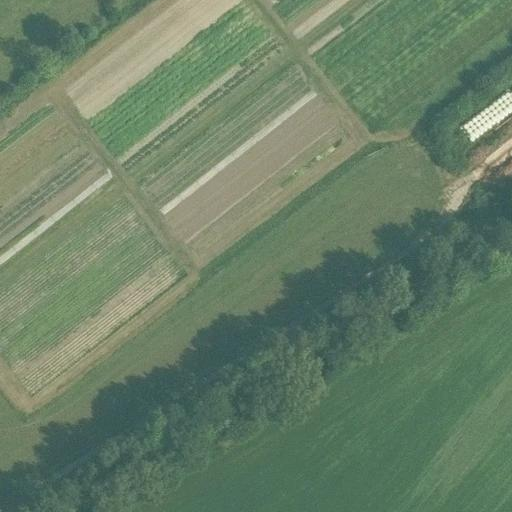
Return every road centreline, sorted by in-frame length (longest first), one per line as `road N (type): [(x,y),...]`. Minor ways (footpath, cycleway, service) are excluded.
road 1 (track): [(40,511),(32,493),(423,243),(456,190),(511,148)]
road 2 (track): [(511,227),(65,511)]
